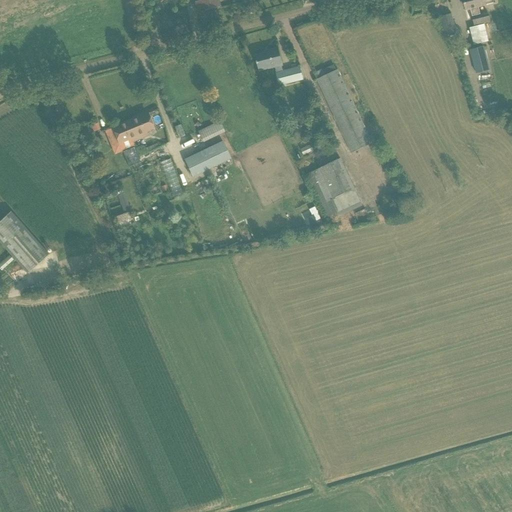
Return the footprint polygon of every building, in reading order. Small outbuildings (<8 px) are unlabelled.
[(193,0),(196,9),(209,6),(210,8),(219,6),(217,0),(193,0)] [(463,0),(465,6),(466,10),(471,9),(473,16),(472,17),(474,26),(483,24),(490,22),(487,13),(480,15),(478,7),(494,3),(493,0),(463,0)] [(445,35),(455,33),(450,14),(441,17),(445,35)] [(483,24),(474,26),(469,27),(474,45),(488,41),(483,24)] [(470,50),(476,74),(489,70),(483,46),(470,50)] [(279,86),(288,83),(303,80),(299,66),(282,70),(281,65),(282,65),(280,58),(278,48),(269,50),(269,52),(256,56),(257,61),(256,62),(257,63),(258,63),(260,71),(275,67),(276,72),(275,72),(279,86)] [(316,79),(351,153),(372,143),(337,69),(316,79)] [(113,128),(116,137),(119,143),(132,138),(133,141),(154,132),(150,123),(147,113),(113,128)] [(297,119),(290,120),(291,128),(298,127),(297,119)] [(219,121),(197,131),(202,142),(225,132),(219,121)] [(183,138),(184,140),(179,143),(185,153),(197,147),(191,135),(183,138)] [(228,143),(188,160),(196,179),(236,162),(228,143)] [(338,217),(362,206),(340,158),(306,174),(326,218),(336,213),(338,217)] [(162,166),(177,200),(188,195),(173,161),(162,166)] [(124,194),(117,196),(120,205),(121,205),(124,213),(130,212),(124,194)] [(309,227),(322,221),(314,207),(309,209),(312,216),(305,219),(309,227)] [(10,212),(0,220),(0,243),(27,273),(48,255),(10,212)] [(130,212),(124,213),(116,216),(118,222),(132,218),(130,212)] [(71,259),(75,272),(92,266),(88,254),(71,259)]
